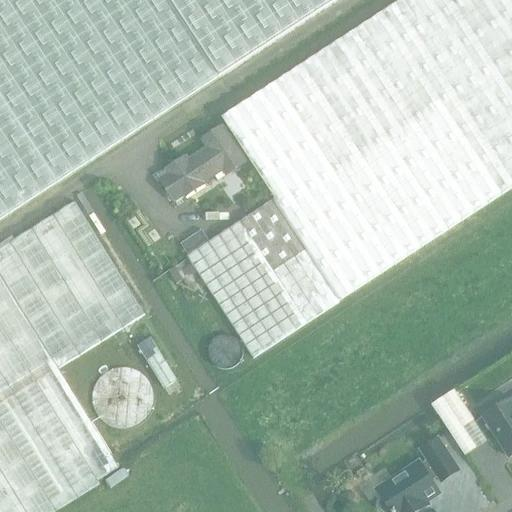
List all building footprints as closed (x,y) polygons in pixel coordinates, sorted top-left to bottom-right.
[(0,0),(0,222),(220,78),(340,0),(0,0)] [(186,259),(252,361),(479,212),(511,190),(511,0),(402,0),(344,38),(219,120),(272,202),(186,259)] [(182,162),(166,172),(156,179),(173,204),(182,198),(183,199),(204,186),(202,184),(225,169),(229,175),(245,165),(222,130),(206,140),(211,148),(184,166),(182,162)] [(187,255),(207,241),(201,232),(181,245),(187,255)] [(182,281),(174,268),(168,272),(176,285),(182,281)] [(245,360),(244,353),(240,348),(238,345),(234,344),(228,343),(221,345),(216,348),(213,353),(212,360),(213,366),(216,371),(219,373),(223,375),(229,376),(234,375),(239,372),(242,369),(244,366),(245,360)] [(127,435),(152,408),(124,384),(100,412),(127,435)] [(454,392),(432,406),(436,411),(452,436),(473,422),(457,397),(454,392)] [(511,403),(510,400),(482,419),(508,458),(511,455),(511,403)] [(419,511),(427,507),(425,504),(438,495),(430,482),(437,478),(441,484),(459,472),(438,441),(420,452),(428,463),(421,468),(419,464),(377,492),(381,499),(379,503),(379,507),(380,511),(419,511)] [(344,511),(345,511),(358,504),(349,491),(337,499),(344,511)]
